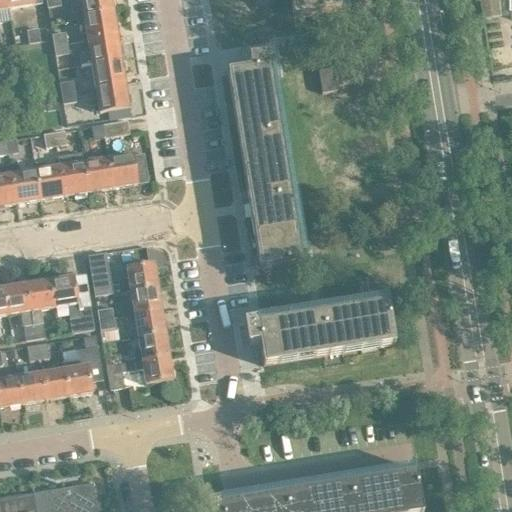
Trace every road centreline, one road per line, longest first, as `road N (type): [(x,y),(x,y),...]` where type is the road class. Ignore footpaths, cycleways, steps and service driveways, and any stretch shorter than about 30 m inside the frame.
road 1 (secondary): [(504,511),(420,0)]
road 2 (residential): [(233,417),(233,477),(408,451)]
road 3 (residential): [(202,213),(168,0)]
road 4 (residential): [(233,417),(202,213)]
road 5 (residential): [(202,213),(0,246)]
road 6 (residential): [(0,455),(129,434)]
